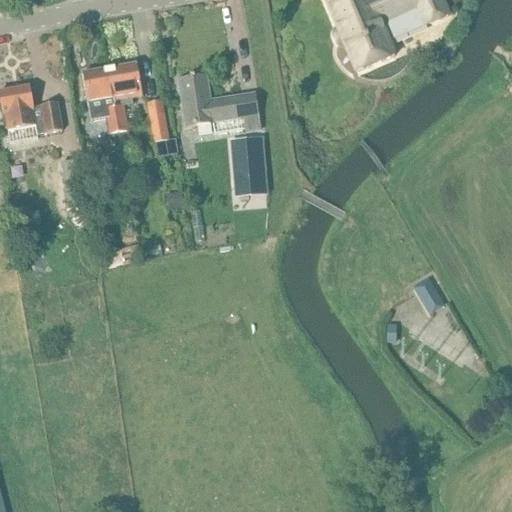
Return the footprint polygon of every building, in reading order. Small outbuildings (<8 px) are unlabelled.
[(347,51),(358,46),(368,69),(395,58),(389,43),(448,17),(440,0),(378,0),(371,3),(370,0),(325,0),(339,31),(335,32),(335,37),(338,45),(342,47),(345,46),(347,51)] [(142,97),(140,86),(137,66),(82,76),(88,107),(89,107),(92,122),(107,119),(109,135),(120,133),(122,144),(131,143),(125,107),(135,106),(133,99),(142,97)] [(260,132),(257,117),(254,97),(209,104),(205,78),(195,80),(195,78),(190,79),(190,81),(180,83),(187,129),(213,125),(215,135),(246,130),(247,134),(260,132)] [(57,105),(33,109),(30,89),(0,93),(0,102),(5,134),(36,129),(38,137),(62,133),(57,105)] [(176,142),(168,143),(161,103),(148,105),(156,151),(177,147),(176,142)] [(270,186),(262,139),(248,142),(233,144),(241,191),(256,189),(270,186)] [(61,164),(66,211),(82,210),(78,163),(61,164)] [(184,209),(181,194),(166,197),(169,212),(184,209)] [(139,247),(102,255),(104,269),(142,262),(139,247)] [(421,286),(414,290),(427,311),(437,304),(440,302),(428,282),(421,286)] [(387,327),(387,345),(396,345),(396,327),(387,327)]
